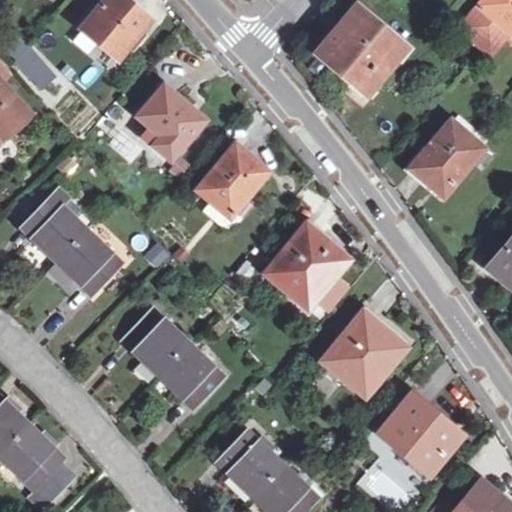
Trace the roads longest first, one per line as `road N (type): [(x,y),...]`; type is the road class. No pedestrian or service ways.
road 1 (residential): [(249,43),(348,169),(511,416)]
road 2 (residential): [(156,511),(12,343),(0,339)]
